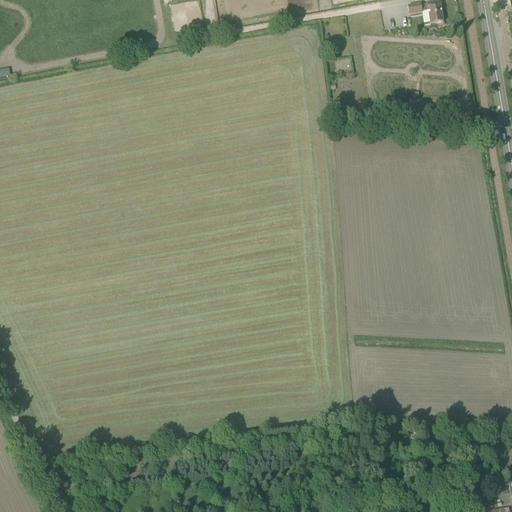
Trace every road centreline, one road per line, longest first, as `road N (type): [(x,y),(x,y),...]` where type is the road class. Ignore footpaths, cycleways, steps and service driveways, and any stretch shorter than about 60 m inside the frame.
road 1 (secondary): [(511,176),(481,0)]
road 2 (track): [(0,393),(58,511)]
